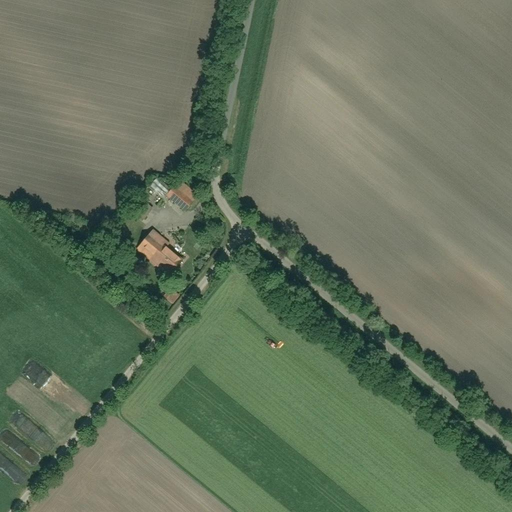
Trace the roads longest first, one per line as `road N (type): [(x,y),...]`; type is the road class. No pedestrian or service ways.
road 1 (unclassified): [(245,231),(23,511)]
road 2 (unclassified): [(511,449),(245,231)]
road 3 (unclassified): [(252,0),(216,173),(223,208),(245,231)]
